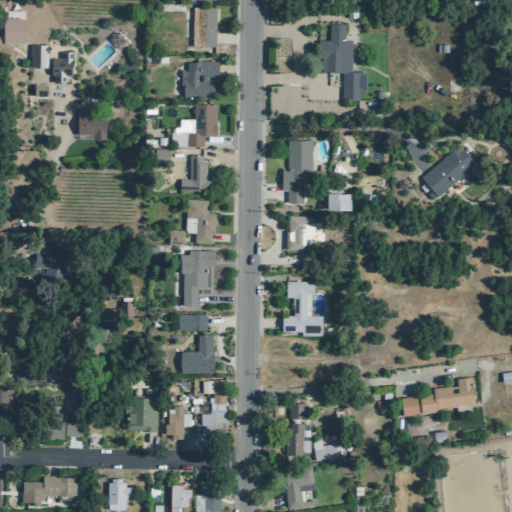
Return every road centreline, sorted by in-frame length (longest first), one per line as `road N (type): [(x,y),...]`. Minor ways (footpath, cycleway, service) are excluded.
road 1 (residential): [(245,511),(252,0)]
road 2 (residential): [(0,458),(246,464)]
